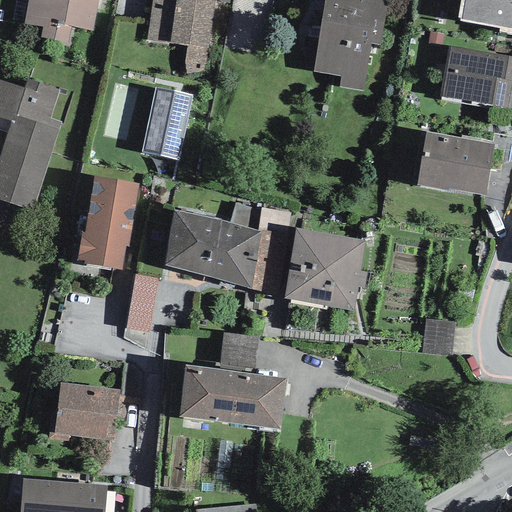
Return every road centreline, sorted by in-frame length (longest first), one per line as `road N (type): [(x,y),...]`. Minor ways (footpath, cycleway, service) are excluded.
road 1 (residential): [(141,511),(160,285)]
road 2 (residential): [(511,242),(484,331),(489,356),(511,368)]
